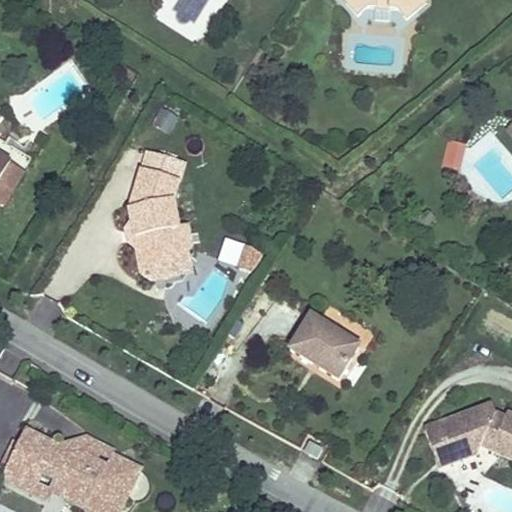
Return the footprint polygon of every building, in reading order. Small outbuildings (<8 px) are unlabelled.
[(343,0),(358,17),(368,8),(398,11),(406,21),(426,4),(426,0),(343,0)] [(161,111),(152,126),(170,136),(178,121),(161,111)] [(0,184),(11,167),(23,175),(32,161),(0,141),(0,184)] [(458,171),(465,147),(450,143),(444,167),(458,171)] [(178,229),(174,203),(179,184),(172,182),(179,163),(149,153),(130,211),(132,222),(136,247),(142,276),(150,282),(168,278),(165,264),(175,263),(170,233),(179,231),(178,229)] [(186,165),(179,163),(172,182),(179,184),(186,165)] [(23,175),(11,167),(0,184),(0,207),(2,209),(23,175)] [(136,247),(132,222),(126,230),(128,241),(136,247)] [(185,228),(178,229),(179,231),(170,233),(175,263),(165,264),(168,278),(189,250),(185,228)] [(239,270),(249,274),(260,256),(246,248),(239,270)] [(359,349),(311,319),(290,353),(312,366),(315,362),(321,366),(319,370),(339,382),(359,349)] [(495,415),(492,406),(437,425),(449,459),(480,448),(481,447),(483,442),(498,449),(500,456),(511,461),(511,417),(507,415),(505,419),(495,415)] [(477,454),(480,448),(449,459),(437,425),(425,430),(438,468),(477,454)] [(60,453),(61,451),(26,433),(20,444),(6,472),(35,487),(41,476),(58,484),(52,495),(84,511),(119,511),(126,500),(123,498),(137,471),(112,459),(107,470),(80,456),(71,459),(60,453)] [(107,470),(112,459),(114,455),(86,440),(61,451),(60,453),(71,459),(80,456),(107,470)] [(6,472),(20,444),(16,442),(2,470),(6,472)] [(498,449),(483,442),(481,447),(500,456),(498,449)] [(304,453),(318,461),(323,451),(309,443),(304,453)] [(140,473),(137,471),(123,498),(126,500),(140,473)] [(35,487),(6,472),(1,481),(47,505),(52,495),(58,484),(41,476),(35,487)]
